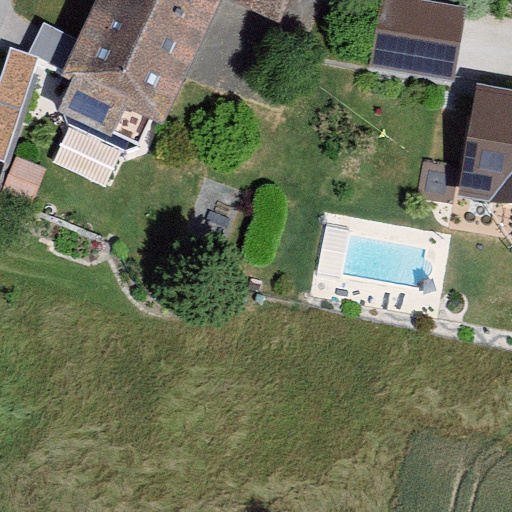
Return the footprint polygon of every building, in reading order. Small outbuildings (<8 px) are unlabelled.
[(101,0),(62,85),(72,90),(58,120),(112,145),(115,138),(139,150),(150,127),(163,134),(224,4),(215,0),(101,0)] [(215,0),(224,4),(280,30),(294,0),(215,0)] [(455,86),(468,11),(403,0),(382,0),(370,71),(455,86)] [(39,60),(12,51),(0,86),(0,163),(4,165),(39,60)] [(511,100),(477,94),(457,202),(511,211),(511,100)] [(1,198),(32,210),(47,172),(17,160),(1,198)]
